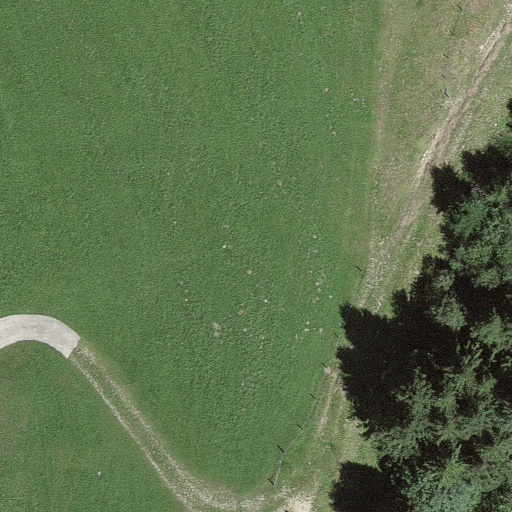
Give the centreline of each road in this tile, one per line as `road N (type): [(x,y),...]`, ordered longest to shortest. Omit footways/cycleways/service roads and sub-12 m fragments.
road 1 (track): [(250,511),(276,503),(303,474),(363,313),(511,31)]
road 2 (track): [(0,335),(12,328),(59,335),(186,478),(242,511)]
